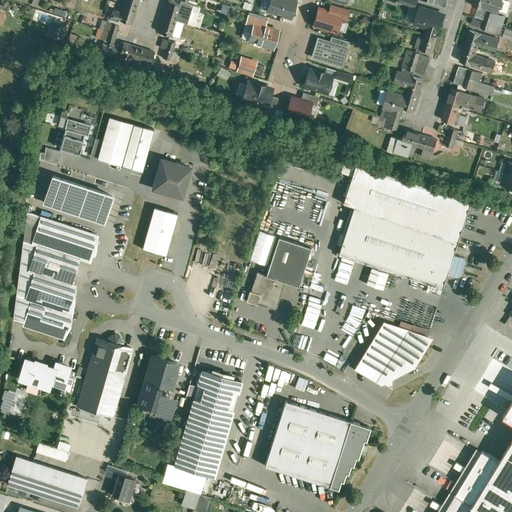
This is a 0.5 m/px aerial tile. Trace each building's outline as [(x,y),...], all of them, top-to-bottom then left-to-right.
[(295,0),(270,0),(268,10),(291,17),(296,0),(295,0)] [(428,1),(423,0),(420,0),(418,7),(426,10),(433,12),(436,4),(433,3),(428,1)] [(502,0),(474,0),(473,4),(485,8),(485,7),(499,11),(502,0)] [(180,4),(169,1),(164,16),(176,20),(181,4),(180,4)] [(193,5),(181,1),(180,4),(181,4),(176,20),(187,23),(193,5)] [(241,7),(249,9),(250,3),(242,1),(241,7)] [(136,7),(124,4),(120,19),(131,23),(136,7)] [(348,9),(331,4),(329,11),(342,15),(341,17),(346,19),(348,9)] [(445,7),(436,4),(433,12),(443,15),(445,7)] [(66,11),(55,7),(54,13),(65,16),(66,11)] [(329,11),(319,8),(314,24),(337,31),(341,17),(342,15),(329,11)] [(433,12),(426,10),(423,20),(424,21),(423,25),(427,27),(425,33),(436,36),(441,20),(431,17),(433,12)] [(267,16),(250,11),(247,21),(254,23),(254,22),(264,26),(267,16)] [(505,16),(488,11),(485,19),(492,21),(498,23),(503,24),(505,16)] [(176,20),(164,16),(160,32),(171,35),(176,20)] [(485,22),(474,18),(472,23),(483,27),(485,22)] [(492,21),(485,19),(485,22),(483,27),(495,31),(498,23),(492,21)] [(66,26),(52,22),(48,35),(62,39),(66,26)] [(264,26),(254,22),(254,23),(249,40),(253,41),(252,43),(261,46),(262,44),(273,47),(278,30),(264,26)] [(118,25),(112,23),(109,31),(116,33),(118,25)] [(511,30),(503,28),(501,37),(511,38),(511,30)] [(481,33),(470,30),(465,45),(477,49),(479,43),(481,33)] [(116,33),(109,31),(107,39),(113,41),(116,33)] [(436,36),(425,33),(424,38),(419,36),(416,47),(432,52),(436,36)] [(500,39),(481,33),(479,43),(497,48),(500,39)] [(331,36),(329,42),(346,48),(348,41),(331,36)] [(175,43),(164,39),(161,47),(167,49),(173,51),(175,43)] [(329,42),(318,39),(313,56),(341,65),(346,48),(329,42)] [(139,47),(123,42),(122,47),(110,43),(108,52),(119,55),(118,60),(128,64),(131,56),(136,58),(139,47)] [(477,49),(465,45),(460,61),(472,64),(475,55),(477,49)] [(154,51),(139,47),(136,58),(144,60),(143,64),(149,66),(150,62),(151,62),(154,51)] [(173,51),(167,49),(164,58),(177,62),(180,53),(173,51)] [(420,54),(407,50),(404,58),(405,59),(417,62),(420,54)] [(430,57),(420,54),(417,62),(427,66),(430,57)] [(496,61),(475,55),(472,64),(493,71),(496,61)] [(256,63),(241,58),(238,68),(253,72),(256,63)] [(417,62),(405,59),(402,67),(415,71),(417,62)] [(427,66),(417,62),(415,71),(425,74),(427,66)] [(469,69),(459,66),(456,74),(466,78),(469,69)] [(220,67),(216,74),(225,79),(229,72),(220,67)] [(333,75),(310,67),(304,85),(327,92),(333,75)] [(354,75),(337,69),(334,77),(351,82),(354,75)] [(482,73),(469,69),(466,78),(480,81),(482,73)] [(423,79),(398,71),(394,81),(409,85),(407,91),(418,95),(423,79)] [(456,74),(453,82),(464,86),(466,78),(456,74)] [(480,81),(466,78),(464,86),(492,95),(494,86),(480,81)] [(272,88),(248,81),(243,98),(266,105),(267,105),(270,94),(272,88)] [(463,92),(452,88),(447,104),(459,107),(460,102),(463,92)] [(319,96),(303,91),(303,92),(304,92),(302,99),(312,102),(311,102),(316,104),(319,96)] [(405,97),(388,91),(384,106),(389,108),(402,112),(403,107),(414,111),(419,95),(418,95),(407,91),(405,97)] [(484,98),(463,92),(460,102),(481,108),(484,98)] [(270,94),(267,105),(266,105),(264,111),(273,114),(278,97),(270,94)] [(302,99),(291,96),(287,110),(307,116),(311,102),(312,102),(302,99)] [(459,107),(447,104),(442,119),(454,123),(457,113),(459,107)] [(402,112),(389,108),(387,117),(398,121),(399,120),(402,112)] [(62,127),(65,118),(59,116),(56,125),(62,127)] [(65,129),(60,147),(79,153),(84,134),(88,135),(91,124),(67,117),(64,128),(65,129)] [(132,124),(109,117),(97,158),(120,165),(132,124)] [(398,121),(387,117),(384,125),(396,129),(398,121)] [(153,130),(132,124),(120,165),(141,171),(153,130)] [(457,130),(451,128),(448,136),(454,138),(457,130)] [(406,129),(403,139),(398,138),(394,150),(409,155),(413,143),(418,145),(422,134),(406,129)] [(437,139),(422,134),(418,145),(434,150),(437,139)] [(454,138),(448,136),(446,144),(452,146),(453,143),(454,139),(454,138)] [(43,152),(39,151),(38,158),(57,163),(60,150),(44,146),(43,152)] [(190,166),(161,158),(153,187),(182,195),(190,166)] [(472,200),(356,162),(343,202),(354,206),(354,205),(460,239),(472,200)] [(511,174),(505,172),(501,183),(511,186),(511,174)] [(111,194),(53,176),(44,202),(103,220),(111,194)] [(460,239),(354,205),(354,206),(338,253),(444,288),(449,273),(458,276),(462,274),(466,261),(464,257),(455,254),(460,239)] [(153,206),(142,247),(165,254),(177,212),(153,206)] [(94,233),(40,215),(31,243),(36,244),(37,243),(79,257),(86,259),(92,253),(96,241),(94,233)] [(311,246),(278,236),(266,273),(266,274),(285,280),(301,285),(298,284),(311,246)] [(79,257),(37,243),(36,244),(28,269),(34,271),(70,282),(79,257)] [(266,273),(257,270),(251,290),(250,289),(246,300),(257,303),(258,301),(276,307),(285,280),(266,274),(266,273)] [(70,282),(34,271),(25,297),(31,298),(68,309),(76,284),(70,282)] [(68,309),(31,298),(23,324),(61,336),(67,331),(71,318),(69,310),(68,309)] [(352,304),(348,316),(361,320),(365,309),(352,304)] [(385,322),(358,366),(358,367),(381,381),(412,364),(429,337),(385,322)] [(108,340),(98,337),(78,404),(113,414),(132,347),(122,344),(123,340),(119,334),(115,333),(109,336),(108,340)] [(335,364),(342,351),(328,343),(321,356),(335,364)] [(179,362),(152,354),(145,378),(161,383),(172,386),(179,362)] [(35,362),(25,359),(19,377),(49,386),(52,377),(55,368),(54,368),(45,365),(45,363),(36,360),(35,362)] [(70,366),(56,362),(54,368),(55,368),(52,377),(65,382),(70,366)] [(212,371),(202,368),(188,416),(227,427),(241,380),(232,377),(232,374),(213,368),(212,371)] [(296,375),(294,387),(304,389),(307,378),(296,375)] [(161,383),(145,378),(138,402),(154,406),(161,383)] [(15,392),(5,389),(0,405),(0,410),(8,413),(15,392)] [(266,390),(257,423),(263,425),(272,392),(266,390)] [(153,413),(171,418),(177,397),(159,392),(153,413)] [(370,426),(285,399),(264,464),(338,488),(341,479),(343,480),(346,471),(348,472),(351,463),(353,464),(356,456),(358,456),(364,438),(366,439),(370,426)] [(482,450),(444,511),(511,511),(511,400),(503,415),(511,420),(511,439),(499,461),(482,450)] [(227,427),(188,416),(174,464),(213,475),(227,427)] [(68,451),(40,441),(37,450),(65,459),(68,451)] [(87,478),(39,462),(16,455),(7,483),(30,490),(78,506),(87,478)] [(135,478),(120,473),(113,494),(128,499),(135,478)] [(200,492),(186,488),(181,503),(195,508),(200,492)]
